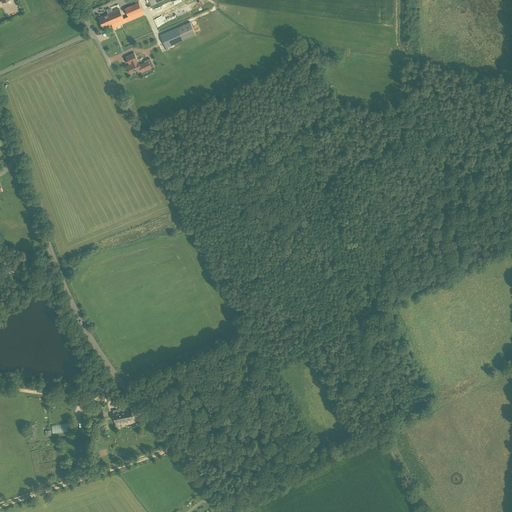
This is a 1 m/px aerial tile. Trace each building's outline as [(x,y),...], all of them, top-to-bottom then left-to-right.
[(144,13),(142,10),(139,2),(125,8),(128,15),(123,17),(119,8),(112,12),(110,8),(106,9),(108,13),(99,18),(103,27),(112,24),(113,28),(116,27),(122,43),(152,30),(148,23),(144,13)] [(167,51),(169,50),(169,47),(196,35),(190,21),(160,35),(167,51)] [(134,53),(125,57),(128,62),(132,60),(133,63),(127,66),(131,73),(141,69),(142,72),(152,67),(151,67),(154,66),(150,58),(147,59),(148,61),(139,64),(138,61),(136,62),(136,60),(137,60),(134,53)] [(100,418),(109,416),(107,404),(98,406),(100,418)] [(125,411),(124,408),(113,410),(113,413),(115,422),(132,418),(131,409),(125,411)] [(98,433),(108,431),(106,422),(95,425),(98,433)]
